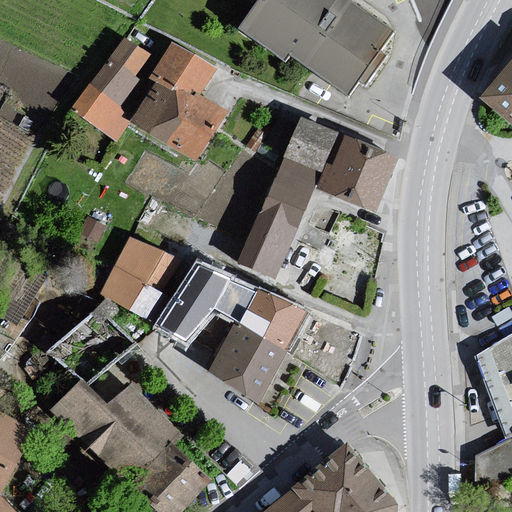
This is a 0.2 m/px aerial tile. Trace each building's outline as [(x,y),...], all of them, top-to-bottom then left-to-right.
[(263,0),(242,29),(283,58),(289,50),(349,93),(394,32),(348,0),(263,0)] [(71,107),(111,136),(127,115),(113,105),(148,57),(121,37),(71,107)] [(130,127),(202,165),(232,107),(204,92),(217,67),(173,45),(130,127)] [(511,61),(485,93),(511,116),(511,61)] [(239,261),(282,279),(318,191),(375,214),(397,159),(297,119),(239,261)] [(98,301),(105,304),(149,324),(187,342),(192,332),(220,345),(204,378),(263,406),(304,318),(129,236),(98,301)] [(10,381),(53,416),(84,384),(135,346),(149,324),(105,304),(97,314),(51,353),(42,349),(10,381)] [(511,332),(473,354),(507,438),(476,453),(475,483),(511,477),(511,332)] [(84,384),(53,416),(152,511),(174,511),(212,473),(124,388),(106,406),(84,384)] [(0,483),(5,485),(21,450),(29,432),(0,419),(0,483)] [(398,511),(400,500),(345,441),(255,511),(398,511)]
